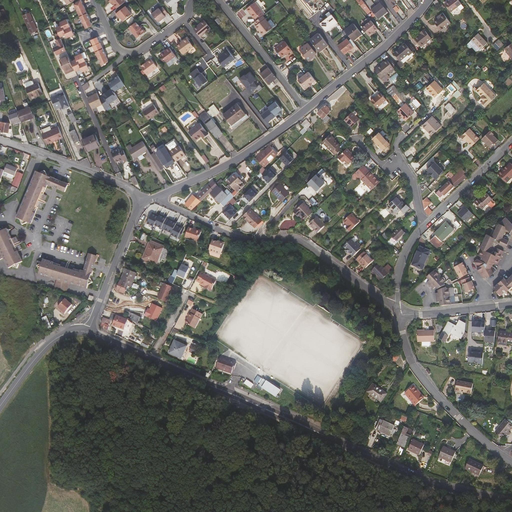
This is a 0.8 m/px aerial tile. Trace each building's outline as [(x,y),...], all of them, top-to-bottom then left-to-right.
[(91,19),(82,0),(79,0),(75,3),(83,22),(86,27),(92,25),(90,19),(91,19)] [(107,0),(110,3),(111,2),(113,4),(117,9),(125,2),(123,0),(107,0)] [(371,10),(364,2),(362,0),(357,0),(367,13),(371,10)] [(367,0),(364,2),(371,10),(372,9),(379,18),(387,12),(380,3),(376,6),(371,0),(367,0)] [(398,6),(393,0),(391,0),(388,2),(396,12),(401,9),(398,6)] [(461,3),(459,0),(449,0),(444,4),(450,11),(461,3)] [(256,20),(262,15),(263,14),(261,11),(262,11),(255,1),(246,8),(253,17),(254,17),(256,20)] [(164,15),(167,13),(161,5),(158,7),(157,6),(150,12),(158,22),(165,17),(164,15)] [(124,22),(132,14),(125,6),(116,14),(118,17),(119,17),(124,22)] [(36,28),(29,12),(22,15),(25,21),(26,21),(30,30),(36,28)] [(451,23),(443,13),(439,16),(441,18),(439,19),(435,22),(436,24),(441,30),(448,25),(451,23)] [(338,22),(332,14),(321,23),(321,24),(326,31),(338,22)] [(262,15),(256,20),(254,21),(257,24),(255,26),(262,35),(272,28),(262,15)] [(58,33),(60,37),(65,34),(67,37),(73,34),(66,18),(59,21),(61,24),(55,26),(58,33)] [(210,28),(204,20),(193,28),(200,36),(210,28)] [(375,31),(378,29),(371,20),(363,27),(368,35),(374,30),(375,31)] [(145,30),(144,28),(142,28),(140,26),(136,22),(129,28),(138,38),(145,32),(145,30)] [(362,34),(354,24),(345,31),(351,39),(353,41),(355,39),(362,34)] [(431,39),(425,30),(421,33),(422,34),(419,36),(415,39),(421,47),(431,39)] [(327,44),(318,33),(309,40),(319,53),(324,49),(323,48),(327,44)] [(479,51),(487,43),(478,34),(468,44),(467,45),(469,48),(471,48),(472,47),(476,51),(479,51)] [(31,37),(34,45),(42,42),(38,35),(32,37),(31,37)] [(100,42),(97,36),(91,39),(93,44),(93,45),(102,66),(108,60),(100,42)] [(177,47),(184,54),(194,46),(187,38),(183,41),(183,42),(177,47)] [(356,45),(353,41),(351,39),(348,41),(347,39),(338,46),(345,54),(356,45)] [(289,53),(292,50),(285,41),(275,49),(281,57),(286,54),(288,52),(289,53)] [(53,48),(56,54),(66,50),(62,42),(59,43),(59,45),(53,48)] [(316,53),(308,44),(302,48),(310,59),(313,57),(312,56),(316,53)] [(394,53),(401,61),(402,60),(408,55),(409,56),(413,53),(406,44),(394,53)] [(171,59),(175,55),(169,47),(160,54),(167,63),(167,62),(169,65),(174,62),(171,59)] [(308,61),(310,59),(302,48),(300,50),(308,61)] [(220,57),(217,59),(223,67),(234,59),(227,50),(222,54),(222,55),(220,57)] [(71,61),(73,66),(74,68),(75,71),(80,69),(82,72),(89,69),(81,52),(75,55),(76,58),(71,61)] [(404,63),(414,54),(413,53),(409,56),(408,55),(402,60),(404,63)] [(73,66),(71,61),(68,56),(60,60),(64,70),(73,66)] [(157,67),(151,59),(141,67),(147,75),(157,67)] [(374,70),(381,79),(394,69),(387,60),(374,70)] [(268,67),(267,68),(260,73),(269,84),(277,78),(268,67)] [(190,74),(194,78),(200,86),(207,80),(201,72),(200,73),(197,69),(190,74)] [(245,74),(240,78),(247,87),(248,86),(252,90),(254,94),(262,87),(259,84),(257,86),(253,81),(255,79),(250,72),(245,75),(245,74)] [(311,82),(311,83),(315,80),(309,72),(298,80),(304,89),(308,86),(308,85),(311,82)] [(109,84),(112,88),(115,92),(124,86),(118,77),(115,79),(115,80),(113,82),(109,84)] [(429,91),(432,94),(435,97),(443,90),(435,80),(426,88),(429,91)] [(451,84),(458,90),(461,87),(454,80),(451,84)] [(38,83),(34,84),(33,84),(37,95),(42,92),(38,83)] [(485,106),(496,96),(484,83),(476,90),(482,97),(481,97),(484,100),(483,101),(482,102),(481,104),(484,106),(485,106)] [(36,95),(37,95),(33,84),(26,87),(30,98),(36,96),(36,95)] [(394,85),(387,90),(390,95),(398,90),(394,85)] [(99,98),(102,104),(105,109),(110,106),(109,104),(118,98),(115,92),(112,88),(102,95),(103,96),(99,98)] [(457,98),(462,93),(458,89),(453,94),(457,98)] [(436,98),(444,91),(443,90),(435,97),(436,98)] [(64,92),(51,97),(56,109),(60,107),(63,106),(64,108),(70,106),(64,92)] [(97,93),(87,98),(92,109),(102,104),(99,98),(97,93)] [(371,101),(377,108),(387,99),(381,93),(371,101)] [(417,107),(421,104),(416,98),(412,101),(417,107)] [(442,105),(451,114),(456,110),(452,105),(447,100),(442,105)] [(268,106),(269,108),(275,116),(278,113),(277,112),(281,109),(275,101),(268,106)] [(23,103),(25,109),(17,111),(18,112),(20,120),(21,122),(33,118),(28,102),(23,103)] [(406,121),(414,113),(406,103),(397,111),(406,121)] [(245,115),(237,104),(233,107),(242,117),(245,115)] [(158,113),(153,105),(142,112),(148,120),(158,113)] [(325,105),(317,113),(321,116),(329,108),(325,105)] [(212,106),(209,109),(215,116),(218,114),(212,106)] [(242,117),(233,107),(228,111),(237,121),(242,117)] [(269,108),(261,114),(267,122),(270,120),(271,121),(273,119),(272,118),(275,116),(269,108)] [(323,118),(322,119),(324,121),(328,116),(327,114),(331,110),(329,108),(321,116),(323,118)] [(237,121),(228,111),(224,114),(232,124),(237,121)] [(351,128),(358,120),(354,115),(355,114),(355,112),(353,111),(351,113),(343,120),(351,128)] [(20,120),(18,112),(12,114),(13,122),(20,120)] [(204,113),(200,116),(215,136),(221,132),(212,119),(210,120),(204,113)] [(74,129),(68,114),(63,116),(65,119),(63,120),(68,132),(74,129)] [(224,114),(223,114),(232,125),(232,124),(224,114)] [(441,126),(432,116),(423,125),(429,131),(433,134),(441,126)] [(8,133),(10,124),(0,122),(0,128),(0,129),(0,130),(0,131),(4,132),(8,133)] [(201,136),(203,134),(205,136),(208,134),(200,123),(199,124),(189,132),(195,140),(201,136)] [(420,127),(427,134),(429,131),(423,125),(420,127)] [(145,135),(152,131),(149,126),(142,129),(145,135)] [(48,143),(62,138),(58,127),(44,133),(48,143)] [(302,135),(307,130),(306,129),(305,127),(299,132),(302,135)] [(472,146),(480,139),(470,128),(461,136),(465,141),(466,140),(472,146)] [(492,135),(493,135),(494,134),(491,130),(488,133),(484,137),(482,139),(491,148),(498,140),(495,137),(494,137),(492,135)] [(383,150),(390,144),(379,133),(372,139),(376,143),(378,145),(383,150)] [(100,145),(95,135),(83,140),(87,151),(100,145)] [(337,147),(339,146),(328,136),(321,143),(335,156),(340,150),(337,147)] [(184,153),(174,138),(165,144),(175,160),(180,156),(184,153)] [(151,155),(142,141),(132,148),(130,144),(126,146),(134,159),(146,152),(158,172),(163,168),(153,153),(151,155)] [(261,153),(256,158),(260,162),(273,149),(271,146),(262,154),(261,153)] [(172,159),(165,147),(157,152),(164,164),(172,159)] [(119,159),(122,158),(123,159),(124,159),(123,157),(120,150),(119,150),(117,148),(111,150),(115,161),(119,159)] [(347,168),(358,159),(348,148),(337,158),(347,168)] [(270,153),(271,154),(274,156),(275,155),(277,153),(273,149),(260,162),(264,166),(269,161),(267,158),(266,157),(270,153)] [(294,159),(287,152),(282,157),(289,164),(294,159)] [(289,164),(282,157),(279,159),(287,166),(289,164)] [(433,177),(434,177),(437,180),(444,172),(435,162),(427,170),(430,173),(429,173),(433,177)] [(15,176),(17,170),(12,168),(13,167),(7,164),(5,170),(4,172),(14,176),(15,176)] [(508,167),(507,166),(504,169),(498,174),(506,182),(511,176),(511,164),(508,167)] [(327,170),(324,166),(307,183),(310,186),(311,185),(317,191),(325,183),(319,177),(327,170)] [(270,168),(263,175),(269,182),(277,175),(273,172),(270,168)] [(370,172),(366,168),(358,176),(372,190),(380,182),(370,172)] [(444,195),(454,186),(461,179),(460,177),(464,173),(466,172),(463,169),(447,183),(436,193),(439,197),(443,194),(444,195)] [(235,170),(226,179),(228,181),(237,172),(235,170)] [(259,171),(249,180),(253,184),(263,175),(259,171)] [(445,175),(448,179),(454,175),(451,171),(445,175)] [(52,187),(56,180),(47,176),(45,172),(41,173),(41,174),(37,172),(23,205),(17,219),(20,220),(20,221),(22,225),(27,223),(31,225),(36,214),(38,208),(41,209),(44,203),(44,202),(47,196),(44,195),(46,188),(48,185),(52,187)] [(237,172),(228,181),(235,188),(242,181),(244,179),(237,172)] [(22,175),(17,173),(13,185),(17,187),(22,175)] [(454,186),(455,187),(467,177),(464,173),(460,177),(461,179),(454,186)] [(56,188),(58,189),(61,182),(59,181),(56,180),(52,187),(56,188)] [(199,193),(197,195),(202,200),(208,194),(218,185),(213,180),(202,191),(199,193)] [(243,187),(245,184),(242,181),(235,188),(234,189),(237,193),(239,191),(243,187)] [(290,189),(282,181),(280,183),(288,191),(290,189)] [(68,185),(61,182),(58,189),(65,192),(68,185)] [(282,200),(289,193),(288,191),(280,183),(272,191),(282,200)] [(230,185),(224,191),(218,185),(208,194),(212,198),(214,196),(217,199),(215,201),(216,202),(218,201),(224,206),(226,204),(232,198),(237,193),(234,189),(230,185)] [(252,187),(245,194),(251,200),(258,193),(255,190),(252,187)] [(496,195),(490,188),(486,192),(484,195),(482,194),(474,202),(482,209),(496,195)] [(193,194),(186,204),(192,209),(201,201),(193,194)] [(393,208),(393,209),(396,212),(405,204),(402,200),(401,201),(396,196),(389,203),(393,208)] [(314,197),(310,200),(315,206),(319,202),(314,197)] [(429,214),(433,212),(428,205),(432,203),(428,197),(421,201),(429,214)] [(296,209),(304,202),(302,200),(295,207),(296,209)] [(237,211),(234,208),(236,206),(232,202),(224,210),(231,217),(237,211)] [(306,219),(313,212),(304,202),(296,209),(295,210),(300,215),(301,214),(303,216),(306,219)] [(397,213),(401,209),(404,213),(410,208),(406,204),(406,205),(405,204),(396,212),(397,213)] [(458,213),(466,221),(473,214),(464,205),(461,208),(462,209),(458,213)] [(258,218),(249,209),(242,217),(251,226),(254,229),(261,221),(258,218)] [(231,217),(224,210),(221,213),(229,220),(231,217)] [(157,217),(150,213),(146,223),(153,226),(154,225),(157,217)] [(350,231),(359,222),(351,214),(344,221),(347,225),(346,227),(350,231)] [(158,215),(157,217),(154,225),(160,228),(165,218),(163,217),(158,215)] [(318,232),(326,225),(317,216),(310,223),(318,232)] [(482,256),(480,259),(478,258),(474,262),(483,278),(486,277),(486,278),(494,274),(493,273),(497,270),(496,268),(504,251),(497,248),(494,255),(491,253),(491,252),(489,251),(495,238),(501,240),(499,244),(506,247),(509,240),(503,238),(507,230),(511,232),(510,234),(511,234),(511,224),(507,218),(501,224),(499,223),(493,237),(487,234),(481,247),(483,248),(480,255),(482,256)] [(175,223),(168,219),(164,229),(171,232),(175,224),(175,223)] [(446,219),(442,224),(443,225),(447,221),(453,228),(441,241),(443,243),(457,230),(446,219)] [(453,228),(447,221),(443,225),(434,234),(436,235),(430,241),(438,249),(443,243),(441,241),(453,228)] [(175,224),(171,232),(170,234),(177,237),(181,227),(175,224)] [(203,232),(195,229),(190,227),(187,237),(200,241),(203,232)] [(397,241),(405,233),(400,227),(391,235),(397,241)] [(0,260),(4,259),(8,269),(13,267),(13,268),(18,269),(19,265),(19,264),(21,263),(23,262),(22,260),(18,252),(22,250),(20,244),(19,242),(16,237),(12,239),(11,238),(8,231),(7,229),(4,230),(3,231),(2,230),(0,229),(0,260)] [(223,241),(220,240),(219,241),(217,240),(211,239),(207,254),(219,257),(223,242),(223,241)] [(348,253),(349,252),(351,255),(359,247),(359,246),(360,245),(357,242),(355,243),(351,239),(343,246),(346,249),(345,250),(348,253)] [(168,250),(161,247),(150,243),(149,242),(142,258),(157,264),(159,258),(165,260),(168,252),(168,251),(168,250)] [(353,256),(361,248),(359,247),(351,255),(353,256)] [(430,251),(420,247),(415,258),(412,265),(418,267),(422,269),(430,251)] [(362,264),(369,257),(364,252),(356,260),(358,262),(360,261),(362,264)] [(89,254),(87,261),(95,264),(97,256),(89,254)] [(373,261),(370,258),(369,257),(362,264),(366,268),(373,261)] [(90,278),(93,269),(85,267),(84,271),(80,270),(74,268),(75,265),(69,263),(68,263),(61,261),(61,264),(54,262),(43,259),(43,260),(42,264),(37,266),(40,270),(38,274),(57,280),(54,291),(66,294),(69,284),(87,289),(88,284),(89,284),(93,282),(91,279),(90,278)] [(94,266),(95,264),(87,261),(87,262),(86,263),(86,264),(85,267),(93,269),(94,266)] [(381,280),(387,275),(389,273),(384,268),(379,263),(371,271),(380,281),(381,280)] [(467,274),(465,270),(466,270),(464,265),(462,263),(453,267),(459,278),(467,274)] [(393,269),(388,264),(384,268),(389,273),(393,269)] [(176,276),(183,279),(188,268),(180,265),(176,276)] [(119,280),(117,285),(119,286),(120,282),(121,283),(126,270),(124,269),(120,280),(119,280)] [(438,271),(436,271),(435,269),(428,276),(431,279),(429,280),(427,282),(430,286),(441,276),(439,274),(439,273),(438,271)] [(135,276),(136,274),(126,270),(121,283),(120,282),(119,286),(117,290),(125,293),(128,285),(131,286),(134,279),(135,276)] [(211,293),(216,282),(201,274),(196,283),(200,285),(200,286),(204,288),(206,289),(206,290),(211,293)] [(444,277),(442,277),(441,276),(430,286),(433,289),(436,287),(437,285),(439,288),(445,285),(445,283),(446,282),(445,280),(445,279),(444,277)] [(462,282),(465,291),(474,288),(471,280),(470,281),(469,277),(461,280),(462,282)] [(511,288),(509,287),(511,285),(506,280),(504,278),(499,283),(505,290),(507,291),(511,288)] [(504,293),(503,291),(505,290),(499,283),(494,288),(496,290),(501,296),(504,293)] [(165,284),(157,299),(166,303),(173,289),(165,284)] [(451,292),(449,290),(449,288),(447,289),(446,288),(440,289),(441,293),(439,293),(436,293),(436,298),(450,296),(450,294),(451,293),(451,292)] [(144,303),(143,306),(157,312),(160,304),(143,296),(141,301),(144,303)] [(452,299),(450,298),(450,296),(436,298),(436,302),(440,302),(442,302),(442,305),(451,304),(451,303),(452,301),(452,299)] [(72,305),(65,299),(58,308),(60,310),(60,311),(64,314),(72,305)] [(127,307),(142,314),(144,310),(129,303),(127,307)] [(194,309),(191,313),(190,313),(188,316),(189,317),(186,323),(195,328),(203,314),(194,309)] [(123,316),(129,319),(138,323),(140,317),(126,310),(123,316)] [(140,317),(146,319),(150,313),(144,310),(142,314),(140,317)] [(103,323),(101,327),(109,330),(112,321),(115,322),(113,326),(125,330),(128,320),(117,316),(112,315),(110,320),(104,317),(102,322),(103,323)] [(456,327),(454,326),(454,325),(448,322),(439,338),(445,341),(449,333),(450,331),(462,337),(465,332),(466,323),(460,320),(457,326),(456,327)] [(478,322),(473,321),(473,332),(484,333),(484,331),(485,321),(481,321),(481,322),(478,322)] [(173,331),(179,333),(183,325),(177,322),(173,331)] [(421,341),(428,342),(433,342),(434,331),(417,330),(416,341),(421,341)] [(495,331),(484,331),(484,333),(484,342),(494,343),(495,331)] [(507,344),(507,343),(511,343),(511,332),(500,331),(498,342),(507,344)] [(182,358),(187,346),(175,341),(170,353),(182,358)] [(388,357),(394,361),(398,356),(392,352),(388,357)] [(472,352),(469,352),(468,362),(475,363),(475,364),(482,364),(483,353),(479,353),(472,352)] [(231,375),(233,376),(236,370),(220,361),(215,371),(229,379),(231,375)] [(236,370),(221,361),(220,361),(236,370)] [(279,399),(283,392),(266,381),(261,388),(279,399)] [(457,381),(455,390),(471,394),(473,384),(457,381)] [(247,386),(254,390),(257,386),(250,382),(247,386)] [(366,391),(381,402),(387,393),(372,383),(366,391)] [(404,393),(415,405),(423,399),(418,393),(419,392),(413,385),(404,393)] [(390,435),(391,433),(393,428),(394,426),(380,419),(375,428),(390,435)] [(495,432),(503,438),(511,427),(511,424),(506,419),(495,432)] [(405,435),(408,428),(407,428),(404,426),(396,444),(404,447),(409,437),(405,435)] [(408,450),(419,455),(424,444),(413,439),(408,450)] [(439,457),(451,462),(456,452),(443,446),(439,457)] [(465,468),(479,475),(484,465),(469,459),(465,468)]
